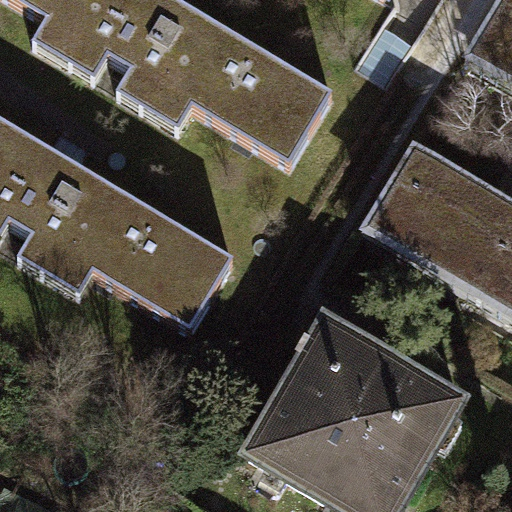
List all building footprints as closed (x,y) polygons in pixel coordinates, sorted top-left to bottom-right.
[(185,114),(282,172),(324,103),(152,0),(0,0),(0,3),(39,27),(24,51),(85,87),(100,63),(123,77),(108,102),(170,139),(185,114)] [(511,0),(501,0),(458,71),(511,103),(511,0)] [(74,305),(87,283),(184,341),(227,270),(0,134),(0,236),(3,232),(27,246),(13,268),(74,305)] [(511,224),(407,161),(356,245),(511,338),(511,224)] [(240,462),(326,511),(392,511),(452,410),(316,332),(240,462)]
